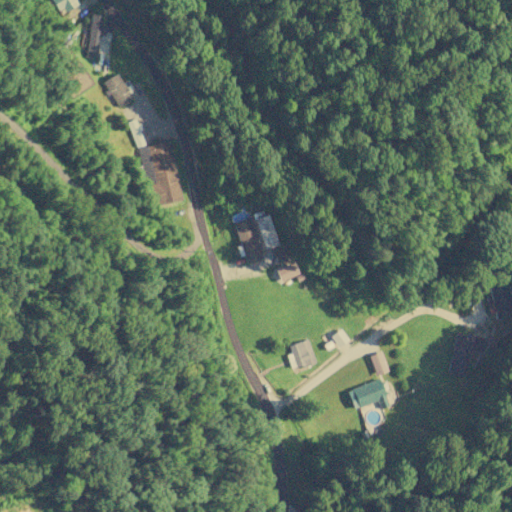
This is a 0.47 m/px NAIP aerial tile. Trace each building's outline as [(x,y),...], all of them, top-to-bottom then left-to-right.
[(51,0),(61,14),(77,4),(74,0),(51,0)] [(97,35),(103,36),(104,26),(98,26),(100,15),(90,14),(85,57),(95,58),(97,35)] [(102,82),(108,91),(118,107),(132,99),(115,73),(102,82)] [(126,122),(135,147),(146,143),(136,118),(126,122)] [(181,200),(168,141),(136,147),(140,166),(149,207),(181,200)] [(262,249),(276,245),(268,214),(254,218),(262,249)] [(245,263),(261,258),(248,219),(232,224),(245,263)] [(291,259),(285,243),(273,247),(279,263),(291,259)] [(278,282),(297,273),(292,262),(273,270),(278,282)] [(487,286),(490,302),(486,303),(488,318),(511,314),(506,283),(487,286)] [(337,347),(347,340),(339,329),(329,336),(337,347)] [(485,340),(454,333),(446,372),(463,376),(469,351),(482,353),(485,340)] [(290,354),(285,355),(290,369),(314,362),(306,339),(287,345),(290,354)] [(386,371),(380,351),(368,355),(374,375),(386,371)] [(351,408),(376,400),(379,408),(387,405),(383,394),(388,392),(383,378),(345,390),(351,408)]
